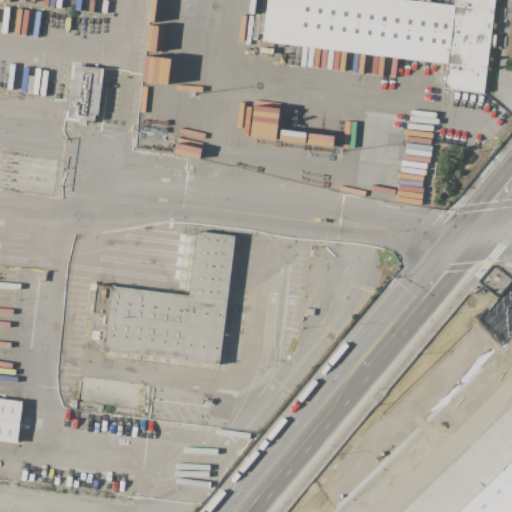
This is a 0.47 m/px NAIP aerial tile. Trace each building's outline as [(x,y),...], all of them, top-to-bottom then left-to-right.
[(447,63),(263,41),(267,0),(406,0),(454,6),(447,63)] [(447,63),(454,6),(454,0),(494,0),(483,92),(444,87),(447,63)] [(103,68),(98,115),(95,114),(94,121),(87,120),(86,123),(79,123),(80,119),(68,117),(69,111),(66,111),(72,65),(103,68)] [(220,365),(104,351),(108,315),(93,313),(97,284),(189,295),(197,231),(236,236),(220,365)] [(0,398),(23,401),(18,443),(0,440),(0,398)] [(457,511),(511,459),(511,511),(457,511)]
